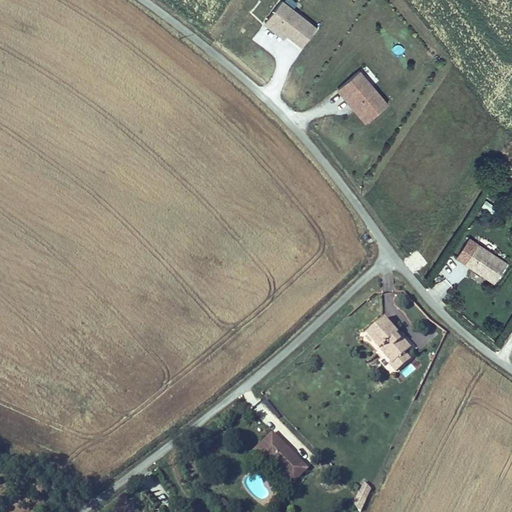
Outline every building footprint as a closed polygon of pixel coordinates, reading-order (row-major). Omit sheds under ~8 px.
[(301,46),(317,27),(282,0),(264,24),(284,39),(287,35),(301,46)] [(387,103),(359,70),(337,88),(344,96),(348,93),(369,118),(387,103)] [(369,118),(348,93),(344,96),(365,122),(369,118)] [(482,270),(480,274),(492,282),(505,262),(475,242),(463,263),(471,268),(473,264),(482,270)] [(458,263),(446,275),(455,284),(468,272),(458,263)] [(471,268),(480,274),(482,270),(473,264),(471,268)] [(390,364),(403,354),(409,349),(384,319),(366,334),(390,364)] [(409,360),(403,354),(390,364),(388,366),(393,372),(409,360)] [(301,470),(267,435),(248,453),(261,466),(266,462),(286,482),(301,470)] [(365,501),(371,489),(364,482),(358,494),(365,501)]
